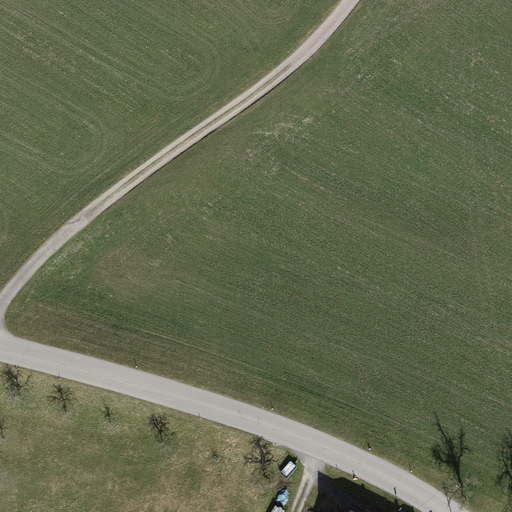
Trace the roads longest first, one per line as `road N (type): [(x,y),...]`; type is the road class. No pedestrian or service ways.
road 1 (unclassified): [(0,347),(274,427),(351,458),(445,511)]
road 2 (track): [(0,306),(59,238),(279,75),(351,0)]
